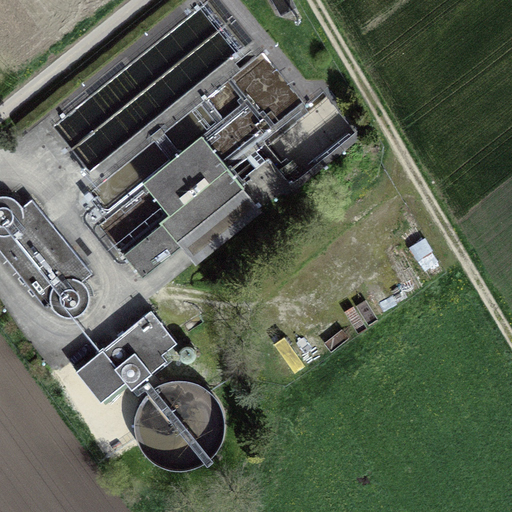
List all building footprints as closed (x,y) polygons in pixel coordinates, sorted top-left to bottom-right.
[(272,0),(281,15),(296,6),(292,0),(272,0)] [(178,241),(244,187),(202,134),(143,181),(170,213),(161,221),(162,222),(124,253),(143,277),(181,245),(178,241)] [(0,235),(8,235),(17,231),(22,224),(24,215),(22,206),(15,199),(5,195),(0,196),(0,235)] [(0,235),(0,250),(47,308),(51,305),(49,296),(51,287),(56,280),(64,276),(74,276),(82,280),(92,272),(32,199),(22,206),(24,215),(22,224),(17,231),(8,235),(0,235)] [(49,296),(51,305),(56,312),(64,316),(73,316),(81,313),(87,306),(90,297),(88,287),(82,280),(74,276),(64,276),(56,280),(51,287),(49,296)] [(151,309),(75,370),(100,401),(126,380),(131,387),(167,359),(162,353),(176,341),(151,309)]
